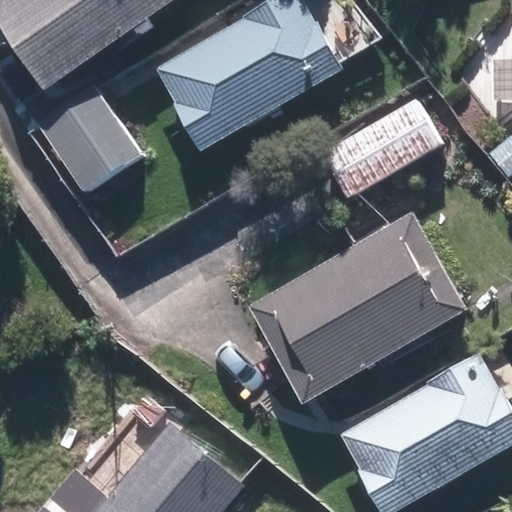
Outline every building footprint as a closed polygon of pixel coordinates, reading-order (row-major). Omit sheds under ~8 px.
[(13,0),(4,7),(58,85),(179,0),(13,0)] [(287,0),(164,71),(209,149),(346,70),(305,0),(287,0)] [(147,158),(104,90),(44,128),(88,197),(147,158)] [(432,104),(327,153),(350,201),(455,152),(432,104)] [(258,304),(312,400),(475,309),(421,212),(258,304)] [(348,436),(391,511),(396,511),(511,445),(511,402),(485,357),(348,436)] [(226,511),(249,484),(177,426),(106,511),(226,511)]
